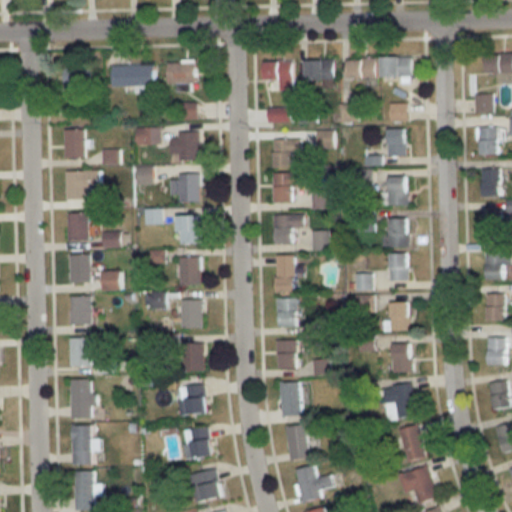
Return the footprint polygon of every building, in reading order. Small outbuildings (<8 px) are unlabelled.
[(487,73),(511,73),(511,54),(487,54),(487,73)] [(413,56),(382,56),(382,76),(413,76),(413,56)] [(377,59),(348,59),(348,77),(377,77),(377,59)] [(335,60),(305,60),(305,81),(335,81),(335,60)] [(196,61),(169,62),(169,84),(197,84),(196,61)] [(294,61),(265,61),(265,79),(281,79),(281,90),(294,90),(294,61)] [(64,96),(88,96),(88,65),(64,65),(64,96)] [(155,65),(113,65),(113,86),(155,86),(155,65)] [(476,112),(494,112),(494,94),(476,94),(476,112)] [(198,119),(198,102),(182,102),(182,119),(198,119)] [(409,120),(409,102),(391,102),(391,120),(409,120)] [(358,121),(358,103),(341,103),(341,121),(358,121)] [(270,121),(292,121),(292,107),(270,107),(270,121)] [(500,155),(500,127),(479,128),(480,156),(500,155)] [(390,128),(390,156),(407,156),(407,128),(390,128)] [(86,158),(86,129),(65,129),(65,158),(86,158)] [(201,160),(201,132),(180,132),(180,160),(201,160)] [(300,139),(275,139),(275,169),(300,169),(300,139)] [(104,164),(120,164),(120,150),(104,150),(104,164)] [(136,184),(154,184),(153,167),(136,167),(136,184)] [(501,169),(483,169),(483,196),(501,196),(501,169)] [(66,199),(88,199),(88,190),(102,190),(102,171),(66,171),(66,199)] [(305,172),(275,172),(275,201),(294,201),(294,186),(305,186),(305,172)] [(172,195),(179,195),(179,202),(201,202),(201,174),(172,174),(172,195)] [(409,176),(389,176),(389,204),(409,204),(409,176)] [(330,192),(313,192),(313,209),(330,209),(330,192)] [(114,204),(113,194),(97,195),(99,206),(114,204)] [(146,224),(162,224),(162,210),(146,210),(146,224)] [(484,211),(484,237),(509,237),(509,211),(484,211)] [(69,213),(69,241),(89,241),(89,213),(69,213)] [(202,243),(202,215),(179,216),(180,244),(202,243)] [(275,215),(275,243),(295,243),(295,228),(305,228),(305,215),(275,215)] [(409,247),(409,219),(389,219),(389,247),(409,247)] [(313,231),(313,250),(335,250),(335,231),(313,231)] [(122,232),(104,232),(104,248),(122,248),(122,232)] [(506,279),(506,266),(511,265),(511,243),(486,244),(486,279),(506,279)] [(391,281),(409,281),(409,254),(391,254),(391,281)] [(92,255),(69,255),(69,283),(92,283),(92,255)] [(296,255),(277,255),(277,292),(296,292),(296,255)] [(201,285),(201,256),(181,256),(181,285),(201,285)] [(121,271),(105,271),(105,291),(121,291),(121,271)] [(487,321),(506,321),(506,294),(487,294),(487,321)] [(71,296),(71,325),(92,325),(92,296),(71,296)] [(300,327),(300,298),(278,298),(278,327),(300,327)] [(203,328),(203,299),(183,299),(183,328),(203,328)] [(410,332),(410,303),(392,303),(392,332),(410,332)] [(70,337),(70,366),(92,366),(92,337),(70,337)] [(507,337),(489,337),(489,365),(507,365),(507,337)] [(299,369),(299,340),(278,340),(278,369),(299,369)] [(184,371),(204,371),(204,343),(184,343),(184,371)] [(413,372),(413,344),(395,344),(395,372),(413,372)] [(92,379),(72,379),(72,419),(92,419),(92,379)] [(511,407),(508,380),(490,382),(493,409),(511,407)] [(302,416),(302,383),(282,383),(283,416),(302,416)] [(385,387),(389,421),(418,418),(414,384),(385,387)] [(182,386),(182,414),(207,414),(207,386),(182,386)] [(511,450),(511,422),(496,427),(505,453),(511,450)] [(292,461),(310,458),(306,424),(287,427),(292,461)] [(92,425),(74,425),(74,464),(92,464),(92,425)] [(400,429),(408,463),(427,458),(420,425),(400,429)] [(183,432),(190,461),(216,455),(209,426),(183,432)] [(318,478),(315,466),(297,470),(304,503),(323,499),(321,489),(334,487),(332,475),(318,478)] [(439,497),(428,466),(402,476),(414,506),(439,497)] [(195,504),(224,498),(218,469),(190,474),(195,504)] [(77,510),(95,510),(95,471),(76,471),(77,510)]
